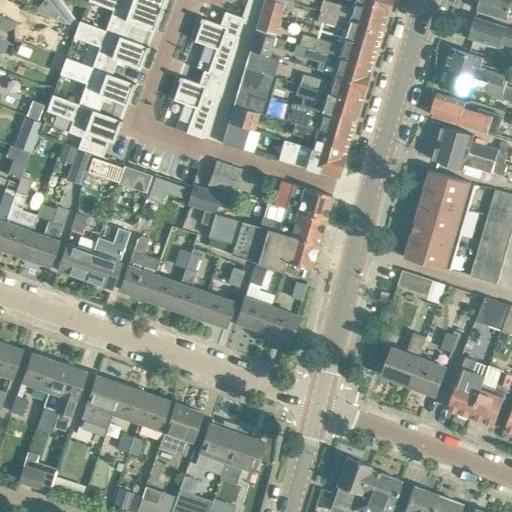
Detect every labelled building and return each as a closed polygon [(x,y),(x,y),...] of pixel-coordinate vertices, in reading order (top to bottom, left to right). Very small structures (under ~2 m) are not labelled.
[(134,0),(87,0),(88,0),(112,9),(105,30),(105,31),(125,38),(125,37),(129,27),(137,29),(138,25),(152,30),(159,12),(161,13),(161,10),(134,0)] [(134,0),(161,10),(162,7),(161,7),(163,0),(134,0)] [(284,4),(275,1),(270,0),(263,0),(260,13),(280,19),(284,4)] [(381,28),(387,9),(355,0),(354,1),(352,8),(323,0),(322,0),(320,10),(381,28)] [(387,9),(389,0),(350,0),(354,1),(355,0),(383,8),(387,9)] [(511,14),(511,0),(481,0),(478,10),(506,19),(508,13),(511,14)] [(376,47),(381,28),(320,10),(317,20),(346,29),(343,37),(376,47)] [(201,21),(194,40),(204,44),(199,59),(210,63),(207,71),(207,72),(223,78),(238,36),(237,35),(243,18),(241,17),(224,11),(220,24),(201,17),(199,21),(201,21)] [(275,35),(280,19),(260,13),(256,29),(275,35)] [(0,14),(0,27),(8,31),(13,28),(16,21),(1,16),(1,15),(0,14)] [(511,26),(477,16),(470,38),(498,46),(500,40),(511,43),(511,26)] [(79,20),(73,37),(99,46),(92,67),(91,67),(111,75),(112,74),(116,63),(123,66),(125,62),(139,66),(145,49),(147,49),(148,46),(125,37),(125,38),(105,31),(105,30),(79,20)] [(254,34),(250,49),(260,52),(270,55),(275,39),(255,32),(254,34)] [(370,66),(376,47),(343,37),(341,45),(328,41),(303,34),(300,45),(307,47),(370,66)] [(370,66),(307,47),(304,57),(319,61),(316,69),(333,74),(365,84),(370,66)] [(510,72),(482,63),(484,57),(451,47),(445,67),(498,83),(506,86),(507,85),(510,72)] [(250,49),(244,68),(263,74),(270,55),(260,52),(250,49)] [(65,57),(60,73),(86,83),(78,103),(78,104),(98,111),(102,100),(110,103),(112,98),(125,103),(132,86),(134,86),(135,82),(112,74),(111,75),(91,67),(92,67),(65,57)] [(199,59),(196,67),(203,70),(207,71),(210,63),(199,59)] [(506,86),(498,83),(445,67),(439,86),(472,96),(474,90),(511,100),(511,86),(507,85),(506,86)] [(244,68),(239,86),(257,92),(263,74),(244,68)] [(180,80),(173,99),(183,103),(177,119),(189,123),(186,131),(186,132),(202,137),(210,116),(223,78),(207,72),(207,71),(203,70),(199,83),(179,76),(178,80),(180,80)] [(359,102),(365,84),(333,74),(330,83),(303,74),(300,85),(359,102)] [(354,120),(359,102),(300,85),(297,95),(303,97),(301,105),(354,120)] [(239,86),(233,105),(237,106),(251,110),(257,92),(239,86)] [(480,114),(463,109),(466,101),(437,92),(431,114),(484,130),(495,134),(501,114),(482,108),(480,114)] [(52,94),(46,110),(72,120),(68,131),(82,136),(78,148),(102,156),(109,139),(112,140),(118,122),(120,123),(121,119),(98,111),(78,104),(78,103),(52,94)] [(33,100),(27,115),(38,119),(44,104),(33,100)] [(349,139),(354,120),(301,105),(297,103),(291,122),(295,123),(349,139)] [(233,105),(228,122),(253,130),(258,112),(251,110),(237,106),(233,105)] [(177,119),(174,127),(186,131),(189,123),(177,119)] [(223,138),(222,142),(250,150),(253,140),(242,137),(244,128),(228,123),(223,138)] [(343,157),(349,139),(295,123),(292,133),(314,140),(311,147),(343,157)] [(499,148),(473,140),(475,134),(444,125),(439,142),(505,162),(508,151),(499,148)] [(15,146),(30,152),(36,137),(21,131),(15,146)] [(343,157),(311,147),(288,140),(282,160),(306,167),(337,177),(343,157)] [(505,162),(439,142),(434,159),(465,169),(466,163),(493,171),(504,174),(508,163),(505,162)] [(64,143),(58,159),(72,163),(76,150),(77,147),(64,143)] [(17,158),(26,161),(29,152),(12,145),(9,154),(17,158)] [(80,183),(89,154),(76,150),(72,163),(67,179),(80,183)] [(93,156),(87,172),(106,178),(111,162),(93,156)] [(233,193),(241,169),(216,160),(207,184),(233,193)] [(136,169),(130,185),(146,190),(151,175),(136,169)] [(452,269),(476,184),(470,183),(471,181),(431,170),(406,256),(446,268),(446,267),(452,269)] [(180,195),(184,185),(154,175),(147,197),(161,202),(165,190),(180,195)] [(187,204),(205,209),(215,212),(220,193),(193,184),(187,204)] [(325,219),(332,195),(293,184),(286,208),(297,211),(325,219)] [(5,187),(0,201),(0,203),(11,207),(16,191),(5,187)] [(498,283),(511,233),(511,193),(496,189),(471,275),(498,283)] [(5,222),(0,237),(0,247),(23,255),(32,231),(36,216),(22,211),(28,195),(16,191),(11,207),(5,222)] [(32,231),(23,255),(49,264),(55,246),(57,240),(68,210),(56,206),(51,221),(48,220),(43,235),(32,231)] [(318,243),(290,235),(273,230),(215,212),(205,209),(201,222),(211,225),(208,235),(234,243),(231,253),(308,277),(318,243)] [(318,243),(325,219),(297,211),(293,226),(276,221),(273,230),(290,235),(318,243)] [(86,216),(77,213),(72,228),(81,231),(86,216)] [(117,267),(130,231),(118,227),(107,257),(93,252),(85,277),(111,286),(117,267)] [(141,236),(137,239),(134,249),(143,252),(148,238),(141,236)] [(85,277),(93,252),(66,243),(58,267),(85,277)] [(185,267),(190,252),(180,248),(174,263),(185,267)] [(147,299),(156,274),(161,258),(143,252),(134,249),(128,264),(120,289),(147,299)] [(202,256),(190,252),(185,267),(180,282),(182,283),(173,308),(198,316),(207,292),(191,286),(196,271),(202,256)] [(259,287),(260,286),(266,270),(255,266),(236,321),(262,330),(271,306),(275,293),(259,287)] [(238,286),(243,271),(233,267),(227,282),(238,286)] [(428,295),(433,279),(403,270),(398,285),(428,295)] [(182,283),(180,282),(156,274),(147,299),(173,308),(182,283)] [(306,284),(295,281),(291,297),(301,300),(306,284)] [(224,325),(231,306),(233,301),(207,292),(198,316),(224,325)] [(502,330),(511,305),(486,296),(477,321),(502,330)] [(289,339),(297,315),(271,306),(262,330),(289,339)] [(410,384),(420,357),(419,356),(426,337),(414,332),(407,352),(394,347),(383,374),(410,384)] [(452,352),(458,337),(446,333),(441,347),(452,352)] [(0,373),(11,377),(20,349),(0,341),(0,373)] [(49,391),(59,362),(32,353),(22,381),(49,391)] [(436,394),(443,375),(446,367),(420,357),(410,384),(436,394)] [(472,416),(490,367),(478,362),(478,361),(466,357),(458,379),(459,380),(449,407),(459,411),(459,416),(467,419),(470,415),(472,416)] [(64,430),(78,390),(85,371),(59,362),(49,391),(44,406),(61,412),(55,427),(64,430)] [(495,424),(511,377),(511,375),(490,367),(472,416),(495,424)] [(113,413),(122,384),(96,375),(86,403),(113,413)] [(138,422),(148,393),(122,384),(113,413),(138,422)] [(164,431),(174,402),(148,393),(138,422),(164,431)] [(28,399),(17,395),(11,411),(23,415),(28,399)] [(185,456),(201,411),(174,402),(164,431),(159,446),(185,456)] [(222,427),(209,423),(195,465),(221,474),(226,460),(236,432),(235,432),(238,424),(237,424),(236,425),(225,421),(222,427)] [(221,474),(220,477),(234,482),(240,465),(252,469),(262,441),(249,437),(251,430),(239,426),(239,425),(238,424),(235,432),(236,432),(226,460),(221,474)] [(128,452),(134,436),(122,432),(116,448),(128,452)] [(145,440),(134,436),(128,452),(139,455),(145,440)] [(355,508),(369,469),(370,465),(346,456),(336,484),(346,488),(341,504),(355,508)] [(39,488),(44,473),(23,466),(18,481),(39,488)] [(389,511),(392,504),(394,499),(401,481),(383,474),(369,469),(355,508),(366,511),(389,511)] [(54,474),(50,488),(63,492),(67,478),(54,474)] [(429,511),(437,494),(413,485),(402,511),(401,511),(429,511)] [(119,487),(113,503),(128,509),(134,492),(119,487)] [(179,489),(176,496),(170,511),(208,511),(209,510),(212,501),(179,489)] [(138,511),(170,511),(176,496),(161,491),(157,503),(141,498),(136,511),(138,511)] [(459,511),(462,503),(437,494),(429,511),(459,511)]
